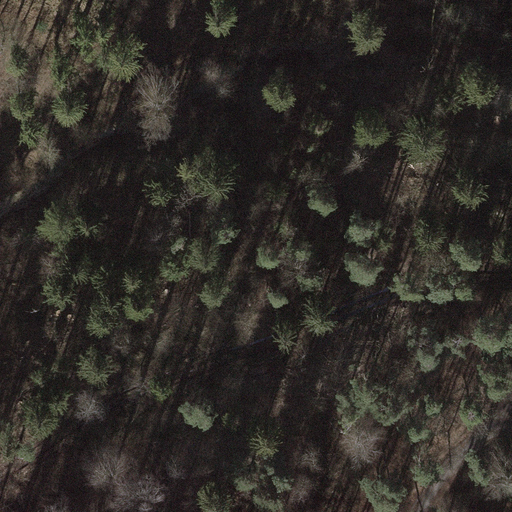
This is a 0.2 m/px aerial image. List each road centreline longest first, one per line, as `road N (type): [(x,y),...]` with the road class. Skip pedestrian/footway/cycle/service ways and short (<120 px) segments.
road 1 (track): [(265,0),(0,149)]
road 2 (track): [(426,511),(437,487),(511,419)]
